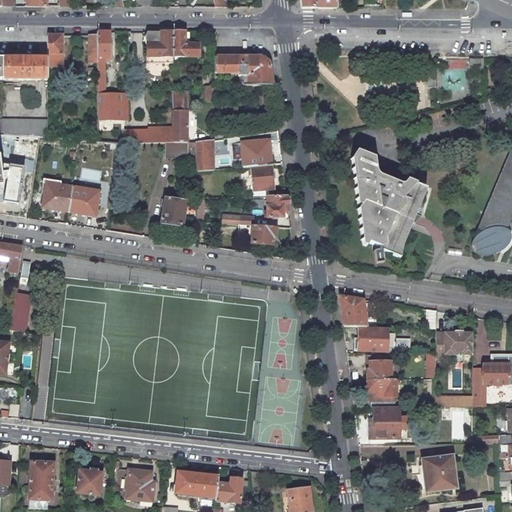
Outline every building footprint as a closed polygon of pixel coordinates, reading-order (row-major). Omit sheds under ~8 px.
[(313,0),(300,0),(302,8),(314,8),(313,0)] [(313,0),(314,8),(336,9),(335,0),(313,0)] [(109,32),(97,32),(97,36),(98,62),(97,94),(105,94),(105,58),(110,59),(109,32)] [(172,32),(147,32),(146,32),(145,35),(145,39),(145,42),(145,43),(146,46),(146,63),(172,64),(172,32)] [(185,32),(172,32),(172,64),(177,64),(177,57),(196,58),(198,58),(198,45),(185,45),(185,32)] [(62,36),(47,36),(47,59),(47,66),(62,66),(62,36)] [(97,36),(89,36),(89,62),(98,62),(97,36)] [(238,73),(238,77),(242,77),(242,86),(272,85),(269,67),(268,63),(267,61),(264,59),(262,58),(259,57),(215,57),(215,73),(238,73)] [(47,59),(3,58),(2,80),(47,80),(47,66),(47,59)] [(482,60),(470,59),(470,63),(477,63),(477,67),(482,68),(482,60)] [(218,77),(215,77),(215,86),(235,86),(235,81),(219,82),(218,80),(218,77)] [(215,87),(206,87),(206,101),(215,102),(215,87)] [(186,93),(172,93),(173,128),(173,143),(187,143),(187,100),(186,93)] [(97,94),(98,142),(118,143),(166,143),(173,143),(173,128),(148,128),(148,130),(122,130),(122,94),(105,94),(97,94)] [(47,120),(2,120),(2,134),(4,134),(29,136),(39,137),(47,138),(47,120)] [(210,141),(196,143),(196,148),(196,172),(211,171),(210,141)] [(269,141),(241,143),(243,168),(251,167),(271,165),(269,141)] [(173,143),(166,143),(166,157),(187,157),(187,149),(196,148),(196,143),(187,143),(173,143)] [(506,231),(511,217),(511,145),(475,234),(480,230),(484,227),(486,229),(476,237),(473,240),(472,243),(471,246),(471,249),(472,251),(474,252),(478,255),(483,256),(488,257),(493,256),(496,254),(500,245),(503,246),(506,245),(508,244),(510,242),(511,238),(511,236),(510,234),(509,233),(507,232),(506,231)] [(374,159),(356,151),(351,159),(357,205),(360,206),(357,210),(362,245),(366,247),(368,243),(379,247),(378,250),(376,252),(377,253),(379,255),(380,254),(381,253),(381,251),(400,258),(401,247),(426,190),(406,181),(402,186),(380,177),(377,175),(376,173),(374,159)] [(0,202),(17,205),(25,167),(0,164),(0,202)] [(271,165),(251,167),(253,197),(268,197),(286,196),(285,189),(273,189),(271,165)] [(73,188),(46,183),(42,208),(69,212),(73,188)] [(99,192),(73,188),(69,212),(95,216),(99,192)] [(286,196),(268,197),(267,218),(282,218),(283,212),(288,212),(286,196)] [(186,202),(165,199),(161,223),(182,226),(186,202)] [(190,206),(194,222),(205,219),(200,203),(190,206)] [(240,217),(238,217),(237,225),(252,226),(253,218),(240,217)] [(276,228),(252,226),(251,243),(272,245),(272,238),(275,238),(276,228)] [(22,247),(0,243),(0,256),(11,258),(8,272),(18,273),(22,247)] [(33,295),(17,293),(10,331),(26,333),(33,295)] [(363,300),(339,297),(343,327),(366,328),(363,300)] [(436,312),(427,310),(426,329),(435,330),(436,312)] [(387,352),(387,330),(358,329),(358,338),(355,338),(354,351),(357,351),(387,352)] [(444,354),(454,355),(454,352),(462,352),(462,355),(472,355),(473,334),(462,334),(462,331),(454,331),(454,334),(435,333),(435,354),(435,358),(444,358),(444,354)] [(435,354),(427,354),(427,377),(435,377),(435,358),(435,354)] [(390,356),(366,356),(366,364),(369,364),(369,370),(366,370),(367,381),(390,380),(390,363),(391,363),(391,357),(390,357),(390,356)] [(511,356),(492,357),(492,365),(482,365),(483,384),(493,384),(493,386),(500,386),(500,384),(508,384),(507,376),(511,375),(511,356)] [(390,380),(367,381),(367,392),(369,392),(373,392),(373,401),(395,401),(395,396),(395,380),(390,380)] [(483,384),(472,384),(472,397),(472,407),(482,407),(483,384)] [(472,397),(435,398),(435,407),(471,407),(472,407),(472,397)] [(399,409),(372,409),(373,427),(369,427),(369,439),(399,438),(399,430),(399,422),(399,409)] [(498,435),(472,437),(472,445),(498,444),(498,443),(498,435)] [(511,435),(498,435),(498,443),(511,443),(511,435)] [(452,456),(421,460),(423,475),(426,474),(428,493),(456,489),(452,456)] [(0,484),(9,485),(10,462),(0,461),(0,484)] [(53,464),(31,462),(29,500),(51,501),(51,499),(52,499),(53,498),(53,497),(54,497),(54,496),(54,495),(54,494),(54,493),(54,492),(54,491),(53,491),(53,490),(52,490),(52,489),(53,464)] [(96,471),(79,469),(76,493),(99,496),(101,474),(96,473),(96,471)] [(125,499),(152,502),(154,483),(150,482),(151,473),(128,470),(120,469),(118,489),(124,490),(126,490),(125,499)] [(218,478),(177,473),(175,493),(215,498),(217,484),(218,478)] [(511,473),(499,473),(499,482),(511,481),(511,473)] [(230,485),(217,484),(215,498),(215,501),(238,504),(239,497),(249,498),(248,482),(241,481),(241,480),(230,479),(230,485)] [(311,511),(309,488),(287,491),(288,500),(289,511),(311,511)]
